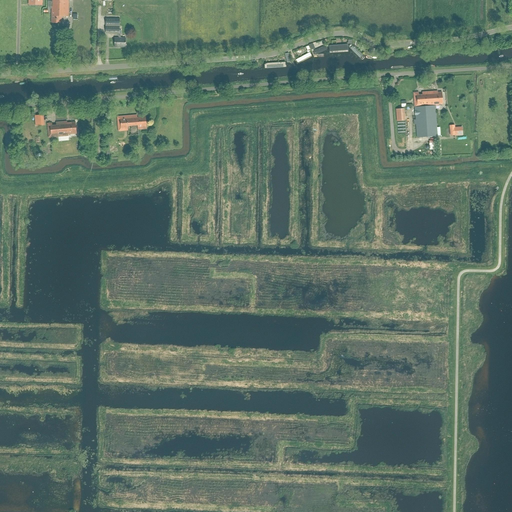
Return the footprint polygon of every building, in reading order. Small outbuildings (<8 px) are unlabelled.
[(47,0),(48,7),(52,7),(51,22),(61,23),(61,16),(67,16),(68,1),(69,1),(68,0),(47,0)] [(119,34),(119,27),(119,18),(105,18),(105,34),(119,34)] [(114,39),(114,48),(125,48),(125,39),(114,39)] [(348,51),(348,44),(329,46),(330,52),(348,51)] [(348,47),(362,61),(365,58),(352,44),(348,47)] [(326,49),(325,46),(313,51),(315,55),(326,49)] [(312,56),(310,52),(295,60),(297,64),(312,56)] [(413,93),(416,137),(437,135),(435,105),(438,105),(438,104),(442,103),(441,92),(436,92),(436,91),(413,93)] [(404,108),(396,109),(396,121),(405,120),(404,108)] [(117,117),(119,131),(127,130),(127,126),(137,125),(137,128),(146,127),(145,115),(140,116),(140,117),(137,117),(137,115),(117,117)] [(76,133),(75,122),(67,123),(66,121),(55,122),(55,125),(52,125),(51,123),(47,123),(48,137),(68,135),(68,134),(76,133)] [(454,135),(463,134),(462,127),(455,127),(454,125),(449,125),(450,135),(454,135)]
